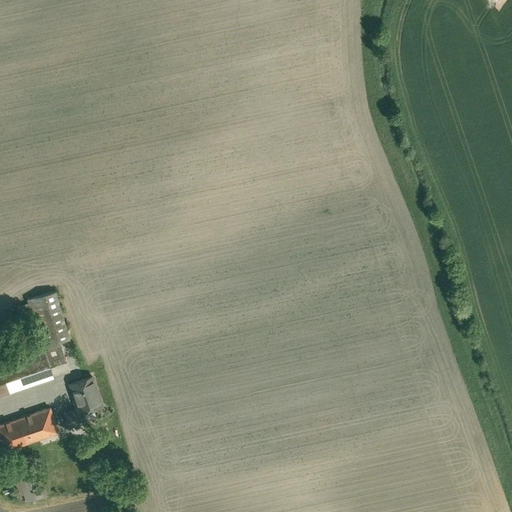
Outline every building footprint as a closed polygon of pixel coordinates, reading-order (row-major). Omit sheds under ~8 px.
[(71,341),(55,291),(27,299),(32,315),(42,347),(43,350),(71,341)] [(0,395),(53,379),(43,350),(42,347),(0,360),(0,395)] [(67,360),(56,362),(58,374),(69,371),(67,360)] [(87,377),(66,384),(73,408),(61,412),(67,429),(99,419),(103,412),(93,379),(87,377)] [(59,434),(50,407),(0,424),(0,445),(2,453),(59,434)] [(37,472),(17,478),(25,502),(45,495),(37,472)]
